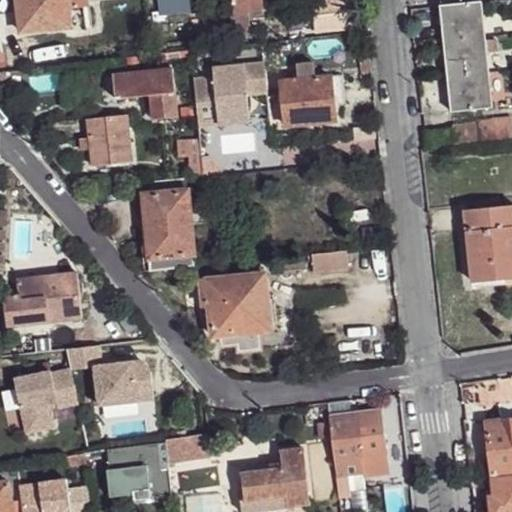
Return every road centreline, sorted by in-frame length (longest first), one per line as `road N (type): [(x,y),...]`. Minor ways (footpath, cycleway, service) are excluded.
road 1 (residential): [(432,367),(256,398),(226,391),(202,374),(17,153),(0,146)]
road 2 (residential): [(391,0),(432,367)]
road 3 (residential): [(432,367),(446,511)]
